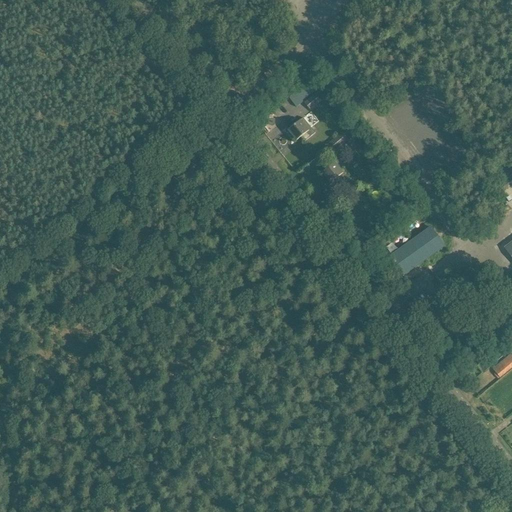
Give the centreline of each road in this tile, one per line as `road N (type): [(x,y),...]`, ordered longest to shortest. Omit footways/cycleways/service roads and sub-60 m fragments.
road 1 (unclassified): [(511,465),(137,0)]
road 2 (unknown): [(313,42),(466,237),(479,238),(511,214)]
road 3 (track): [(0,296),(224,110)]
